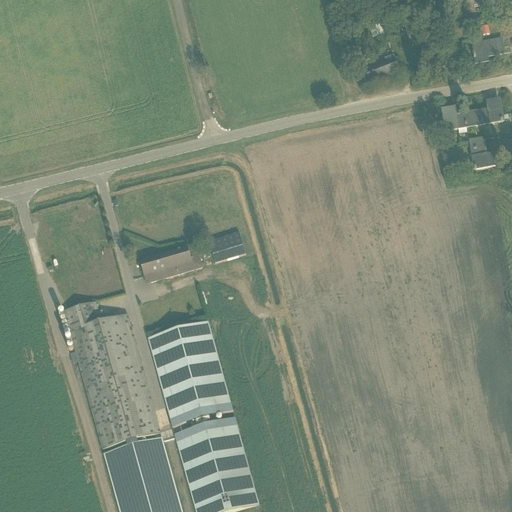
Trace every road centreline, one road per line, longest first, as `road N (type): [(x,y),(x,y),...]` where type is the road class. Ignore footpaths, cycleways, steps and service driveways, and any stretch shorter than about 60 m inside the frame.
road 1 (unclassified): [(0,194),(355,107),(510,79)]
road 2 (track): [(213,140),(178,0)]
